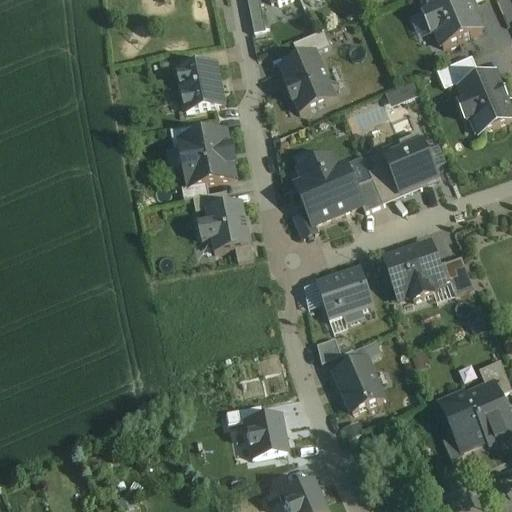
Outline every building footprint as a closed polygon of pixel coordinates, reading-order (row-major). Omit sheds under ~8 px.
[(268,0),(271,8),(277,5),(278,9),(293,3),(292,0),(268,0)] [(467,0),(437,0),(423,6),(427,15),(421,18),(430,39),(436,37),(443,53),(482,36),(467,0)] [(259,1),(247,3),(254,38),(266,36),(259,1)] [(324,35),(293,48),(299,63),(316,56),(316,57),(331,51),(324,35)] [(316,57),(316,56),(299,63),(279,72),(287,89),(285,90),(292,108),(294,107),(299,119),(336,103),(316,57)] [(472,63),(437,77),(445,95),(479,80),(472,63)] [(215,69),(178,76),(186,117),(224,110),(215,69)] [(511,128),(511,110),(496,75),(455,93),(461,104),(456,108),(466,128),(471,126),(478,144),(511,128)] [(412,86),(383,96),(388,109),(417,99),(412,86)] [(203,128),(170,135),(174,154),(182,152),(180,145),(206,140),(203,128)] [(206,140),(180,145),(182,152),(189,191),(190,192),(193,191),(235,183),(232,168),(235,168),(231,150),(228,151),(225,136),(206,140)] [(422,144),(384,160),(401,199),(438,184),(437,184),(438,183),(438,182),(422,144)] [(336,171),(332,160),(299,174),(303,185),(295,189),(307,218),(313,231),(314,231),(362,210),(363,210),(355,191),(345,167),(336,171)] [(372,184),(355,191),(363,210),(362,210),(365,217),(383,210),(372,184)] [(189,191),(182,193),(184,205),(193,203),(195,203),(193,191),(190,192),(189,191)] [(195,203),(193,203),(196,217),(206,215),(206,214),(229,209),(226,197),(195,203)] [(229,209),(206,214),(206,215),(208,227),(198,229),(202,247),(212,245),(214,258),(251,251),(243,207),(229,209)] [(307,218),(295,223),(303,243),(317,238),(314,231),(313,231),(307,218)] [(430,248),(385,264),(390,278),(389,278),(394,291),(399,305),(411,301),(413,307),(434,300),(432,294),(450,288),(444,269),(438,271),(430,248)] [(461,263),(444,269),(450,288),(455,303),(474,297),(461,263)] [(324,310),(330,327),(344,323),(347,331),(365,324),(362,316),(375,312),(361,272),(316,287),(317,289),(324,310)] [(309,315),(324,310),(317,289),(305,293),(309,315)] [(341,362),(335,345),(318,350),(322,370),(341,362)] [(344,361),(349,372),(366,364),(367,367),(382,360),(377,347),(344,361)] [(349,372),(335,378),(352,418),(384,405),(367,367),(366,364),(349,372)] [(511,394),(500,367),(479,376),(486,392),(493,389),(499,402),(511,395),(511,394)] [(468,400),(467,400),(487,447),(486,447),(488,450),(511,439),(511,431),(499,402),(493,389),(486,392),(468,400)] [(466,397),(440,408),(455,442),(462,458),(463,457),(486,447),(487,447),(467,400),(468,400),(466,397)] [(228,429),(244,426),(262,423),(260,411),(226,418),(228,429)] [(262,423),(244,426),(251,465),(288,459),(280,420),(262,423)] [(455,442),(443,447),(452,467),(464,461),(463,457),(462,458),(455,442)] [(324,511),(312,485),(278,500),(283,511),(324,511)]
